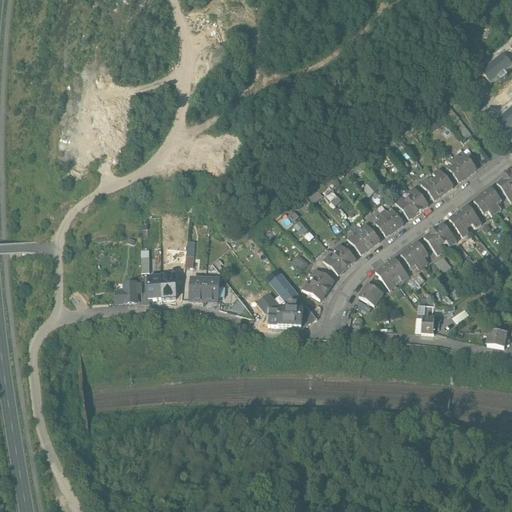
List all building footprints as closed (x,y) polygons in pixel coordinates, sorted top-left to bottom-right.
[(511,49),(510,47),(502,53),(511,65),(511,64),(511,49)] [(480,71),(490,83),(497,76),(500,80),(507,74),(504,71),(511,65),(502,53),(480,71)] [(511,106),(495,121),(504,132),(511,126),(511,106)] [(466,155),(462,150),(457,153),(462,159),(452,166),(450,163),(446,166),(458,182),(476,168),(466,155)] [(457,153),(448,160),(450,163),(452,166),(462,159),(457,153)] [(439,168),(433,173),(436,177),(442,172),(439,168)] [(511,170),(509,173),(503,178),(496,183),(506,196),(507,196),(511,191),(511,170)] [(430,182),(423,187),(434,201),(453,186),(442,172),(436,177),(430,182)] [(426,178),(420,183),(423,187),(430,182),(426,178)] [(372,182),(364,187),(371,196),(378,191),(372,182)] [(414,187),(407,193),(411,197),(418,192),(414,187)] [(491,187),(473,201),(483,213),(487,210),(496,203),(500,200),(491,187)] [(328,196),(338,207),(344,201),(334,190),(328,196)] [(405,202),(398,207),(409,220),(428,205),(418,192),(411,197),(405,202)] [(402,197),(395,202),(398,207),(405,202),(402,197)] [(496,203),(487,210),(491,215),(500,208),(496,203)] [(327,205),(322,209),(329,219),(335,215),(327,205)] [(467,205),(448,220),(459,233),(465,228),(471,224),(477,219),(478,218),(467,205)] [(385,210),(376,217),(378,219),(380,222),(389,215),(385,210)] [(389,215),(380,222),(378,219),(373,223),(385,238),(403,224),(393,212),(389,215)] [(477,219),(471,224),(475,228),(481,223),(477,219)] [(366,224),(359,229),(363,234),(370,229),(366,224)] [(436,229),(430,234),(423,239),(434,253),(434,252),(440,247),(446,243),(453,238),(443,224),(436,229)] [(465,228),(459,233),(463,237),(469,233),(465,228)] [(357,239),(351,244),(350,244),(361,257),(380,242),(370,229),(363,234),(357,239)] [(353,234),(347,239),(351,244),(357,239),(353,234)] [(453,238),(446,243),(450,247),(456,242),(453,238)] [(196,269),(197,241),(188,241),(188,269),(196,269)] [(418,243),(400,257),(410,270),(410,269),(412,272),(416,269),(414,267),(423,259),(428,256),(418,243)] [(340,246),(334,252),(338,256),(344,250),(340,246)] [(440,247),(434,252),(437,257),(444,252),(440,247)] [(327,268),(339,279),(345,273),(350,268),(356,262),(344,250),(338,256),(333,262),(327,268)] [(300,255),(293,263),(304,273),(311,265),(300,255)] [(329,257),(323,263),(327,268),(333,262),(329,257)] [(149,258),(141,258),(141,274),(149,274),(149,258)] [(434,265),(441,276),(453,269),(446,258),(434,265)] [(423,259),(414,267),(416,269),(418,272),(427,265),(423,259)] [(395,261),(376,276),(386,290),(392,285),(399,280),(405,275),(395,261)] [(307,312),(281,278),(276,272),(272,275),(298,309),(302,315),(307,312)] [(315,273),(311,280),(316,283),(320,277),(315,273)] [(405,275),(399,280),(402,284),(409,279),(405,275)] [(416,291),(427,284),(421,275),(410,283),(416,291)] [(334,285),(320,276),(320,277),(316,283),(312,290),(307,297),(321,306),(326,299),(330,293),(330,292),(334,285)] [(175,277),(161,278),(162,302),(176,301),(175,277)] [(161,278),(147,278),(148,302),(162,302),(161,278)] [(204,305),(206,283),(192,282),(190,304),(204,305)] [(219,284),(206,283),(204,305),(218,306),(219,284)] [(136,304),(136,295),(136,285),(124,285),(125,293),(116,293),(116,304),(136,304)] [(392,285),(386,290),(390,294),(396,289),(392,285)] [(312,290),(307,286),(302,293),(307,297),(312,290)] [(384,298),(368,289),(359,303),(375,312),(384,298)] [(275,309),(269,301),(264,304),(265,306),(264,307),(266,310),(268,309),(271,312),(275,309)] [(289,315),(280,315),(280,317),(279,333),(302,335),(304,316),(303,316),(297,316),(298,309),(289,308),(289,315)] [(317,325),(307,312),(302,315),(303,316),(304,316),(302,335),(317,325)] [(511,315),(493,312),(492,323),(509,326),(511,315)] [(462,324),(466,330),(478,321),(473,315),(462,324)] [(280,317),(271,317),(269,332),(279,333),(280,317)] [(509,326),(492,323),(488,353),(505,356),(509,326)] [(435,327),(423,326),(422,343),(434,343),(435,332),(435,327)]
